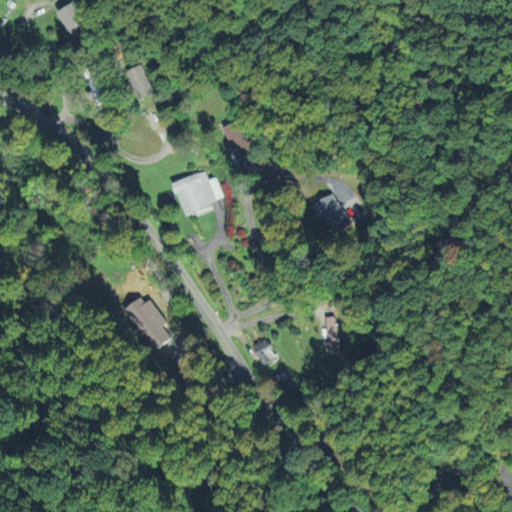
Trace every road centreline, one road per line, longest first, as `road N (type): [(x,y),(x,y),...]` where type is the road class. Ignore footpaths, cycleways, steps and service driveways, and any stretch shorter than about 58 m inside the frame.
road 1 (residential): [(353,511),(256,392),(135,212),(93,169),(0,101)]
road 2 (residential): [(350,199),(323,178),(281,172),(269,179),(271,291)]
road 3 (residential): [(245,174),(271,291),(266,302),(230,318)]
road 4 (residential): [(33,126),(46,95),(44,76),(11,39),(23,8)]
road 5 (residential): [(219,212),(208,256),(230,318),(217,331)]
